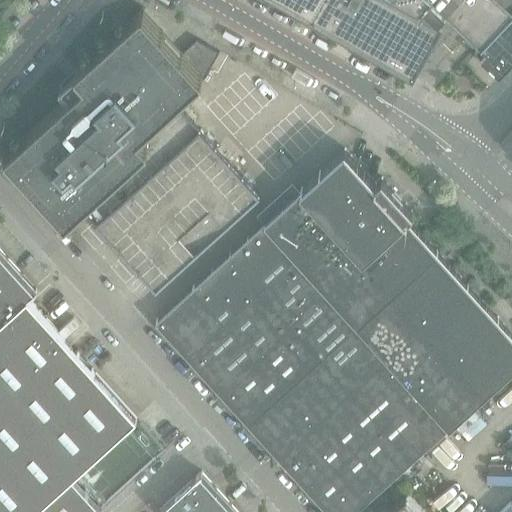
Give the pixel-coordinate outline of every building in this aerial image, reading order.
[(281,0),(312,17),(321,0),(281,0)] [(321,0),(312,17),(410,73),(413,75),(441,25),(443,22),(438,19),(424,6),(429,0),(321,0)] [(511,11),(511,0),(429,0),(424,6),(438,19),(446,11),(481,44),(511,11)] [(70,94),(6,151),(66,217),(79,205),(82,208),(155,288),(156,289),(260,195),(174,101),(201,77),(182,52),(142,9),(78,67),(77,68),(61,82),(61,85),(70,94)] [(511,11),(481,44),(475,51),(500,74),(511,61),(511,11)] [(219,51),(197,39),(182,52),(201,77),(203,79),(219,51)] [(412,211),(382,177),(377,182),(376,182),(375,182),(345,148),(344,150),(343,149),(156,319),(330,511),(352,511),(511,366),(511,332),(407,216),(412,211)] [(137,417),(65,337),(28,297),(37,289),(36,288),(35,289),(0,249),(0,511),(96,511),(102,507),(73,475),(133,421),(137,417)] [(238,511),(201,471),(160,509),(162,511),(238,511)] [(422,511),(405,492),(389,507),(388,506),(387,505),(386,505),(384,504),(383,504),(381,504),(380,505),(379,506),(377,507),(376,509),(375,510),(375,511),(374,511),(422,511)]
